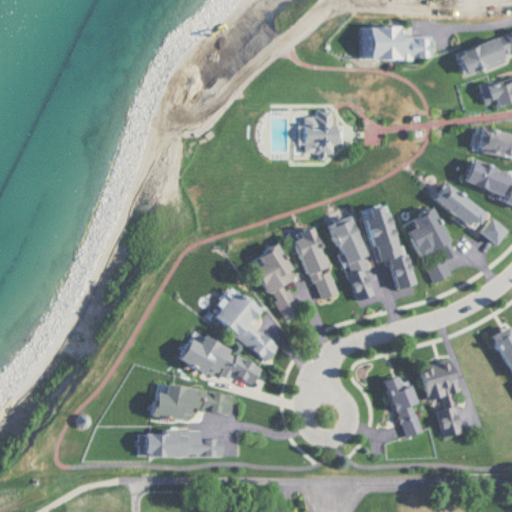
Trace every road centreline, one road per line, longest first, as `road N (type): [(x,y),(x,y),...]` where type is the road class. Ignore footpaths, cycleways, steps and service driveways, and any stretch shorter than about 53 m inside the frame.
road 1 (residential): [(130,479),(511,481)]
road 2 (residential): [(320,393),(327,356),(347,341),(444,315),(511,272)]
road 3 (residential): [(347,422),(346,406),(328,392),(314,395),(302,413),(309,432),(323,438),(347,422)]
